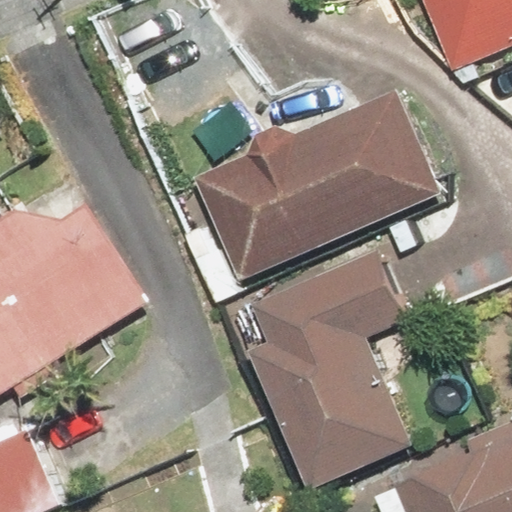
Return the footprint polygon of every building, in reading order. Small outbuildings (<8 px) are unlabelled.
[(511,0),(436,0),(461,61),(511,40),(511,0)] [(421,67),(209,152),(256,268),(468,182),(421,67)] [(0,241),(0,378),(175,308),(127,190),(0,241)] [(405,235),(248,298),(321,479),(444,429),(402,327),(436,313),(405,235)] [(511,511),(511,423),(390,472),(406,511),(511,511)] [(0,437),(0,511),(46,511),(66,504),(34,424),(0,437)]
